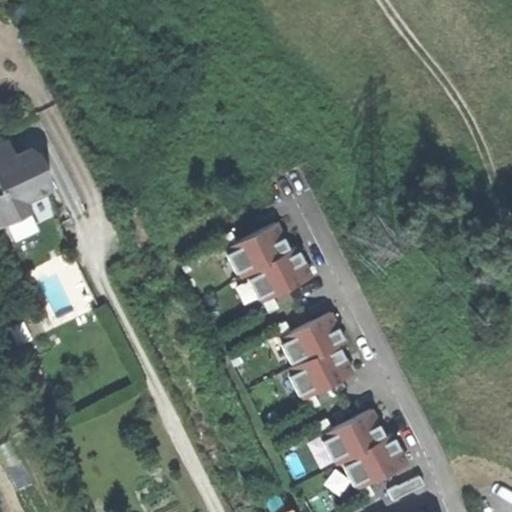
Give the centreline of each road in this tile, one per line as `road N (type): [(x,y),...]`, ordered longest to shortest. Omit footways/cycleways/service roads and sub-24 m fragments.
road 1 (residential): [(454,511),(287,177)]
road 2 (track): [(511,232),(455,93),(379,0)]
